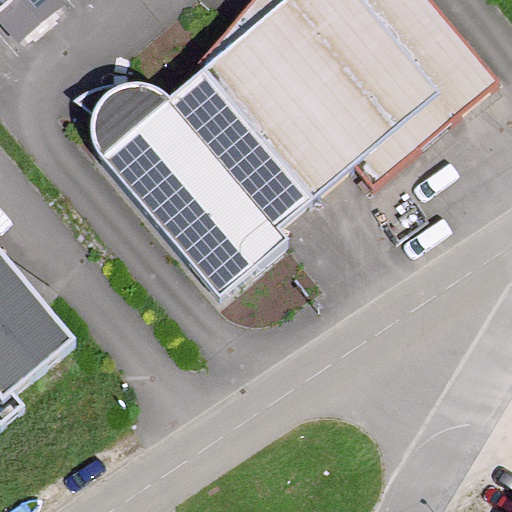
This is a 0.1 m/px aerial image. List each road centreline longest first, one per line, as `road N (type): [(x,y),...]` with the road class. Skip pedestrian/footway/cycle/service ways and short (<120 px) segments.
road 1 (unclassified): [(511,246),(113,511)]
road 2 (unclassified): [(410,511),(511,348)]
